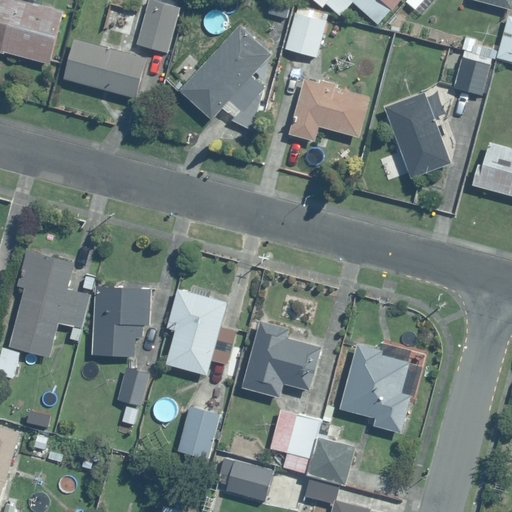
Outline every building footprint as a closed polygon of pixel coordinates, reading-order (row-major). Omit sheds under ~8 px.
[(62,14),(10,0),(0,0),(0,55),(2,56),(2,54),(47,66),(62,14)] [(152,0),(150,0),(139,44),(170,52),(183,0),(162,0),(162,2),(152,0)] [(316,0),(325,8),(329,3),(342,15),(354,2),(379,25),(401,0),(316,0)] [(407,0),(408,0),(418,10),(426,0),(407,0)] [(274,2),(271,14),(291,19),(294,6),(274,2)] [(297,11),(288,50),(322,58),(332,20),(297,11)] [(511,14),(499,57),(511,60),(511,14)] [(243,22),(182,87),(180,89),(212,120),(275,53),(243,22)] [(75,38),(65,78),(138,96),(148,56),(75,38)] [(475,52),(466,50),(457,88),(484,94),(493,57),(482,54),(484,45),(477,43),(475,52)] [(318,140),(322,125),(360,135),(371,94),(306,77),(291,133),(318,140)] [(427,91),(386,106),(412,176),(452,161),(427,91)] [(480,163),(474,183),(511,193),(511,144),(492,139),(485,164),(480,163)] [(26,286),(10,346),(49,356),(58,322),(82,328),(91,296),(68,289),(75,263),(27,250),(18,284),(26,286)] [(96,287),(93,354),(133,356),(134,336),(142,337),(143,325),(150,325),(151,290),(96,287)] [(176,330),(166,364),(207,375),(227,303),(177,289),(166,328),(176,330)] [(260,321),(242,388),(279,398),(283,383),(309,390),(320,348),(286,339),(289,329),(260,321)] [(373,427),(401,434),(412,396),(401,394),(409,363),(380,355),(381,352),(358,345),(341,409),(375,418),(373,427)] [(23,350),(3,346),(0,359),(0,372),(16,376),(23,350)] [(127,368),(118,398),(140,405),(149,375),(127,368)] [(190,407),(178,451),(207,460),(220,415),(190,407)] [(31,410),(27,422),(47,428),(51,416),(31,410)] [(297,415),(286,452),(310,459),(320,421),(297,415)] [(0,496),(18,433),(0,428),(0,496)] [(319,438),(309,474),(344,484),(354,448),(319,438)] [(226,491),(265,501),(273,470),(224,457),(220,476),(229,479),(226,491)] [(375,460),(372,471),(395,477),(398,466),(375,460)] [(370,511),(371,510),(335,500),(332,511),(370,511)]
